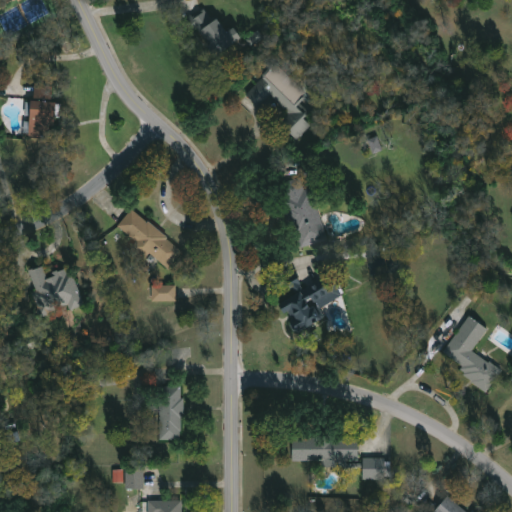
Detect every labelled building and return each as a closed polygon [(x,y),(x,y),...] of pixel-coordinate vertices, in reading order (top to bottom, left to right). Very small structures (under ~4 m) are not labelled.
[(192,20),(213,9),(235,46),(214,58),(192,20)] [(309,94),(297,107),(314,123),(298,140),(281,123),(288,115),(271,98),(261,109),(247,95),(277,64),(309,94)] [(53,88),(52,101),(57,101),(54,138),(30,136),(34,86),(53,88)] [(383,150),(377,136),(368,140),(373,154),(383,150)] [(309,176),(327,241),(301,248),(282,184),(309,176)] [(132,210),(184,251),(170,269),(150,254),(147,258),(133,248),(137,243),(118,228),(132,210)] [(29,273),(45,268),(48,277),(73,269),(84,306),(43,319),(29,273)] [(332,295),(316,303),(325,320),(297,334),(281,304),(295,297),(289,284),(300,279),(305,289),(324,279),(332,295)] [(176,287),(176,301),(153,301),(153,287),(176,287)] [(502,371),(489,390),(441,359),(469,316),(488,329),(473,352),(502,371)] [(119,384),(118,371),(101,373),(102,385),(119,384)] [(183,441),(160,441),(160,386),(183,386),(183,441)] [(360,438),(360,462),(294,462),(294,438),(360,438)] [(364,481),(364,459),(388,459),(388,481),(364,481)] [(144,490),(127,490),(127,468),(144,468),(144,490)] [(466,511),(438,511),(447,499),(466,511)] [(184,501),(184,511),(150,511),(150,502),(184,501)]
